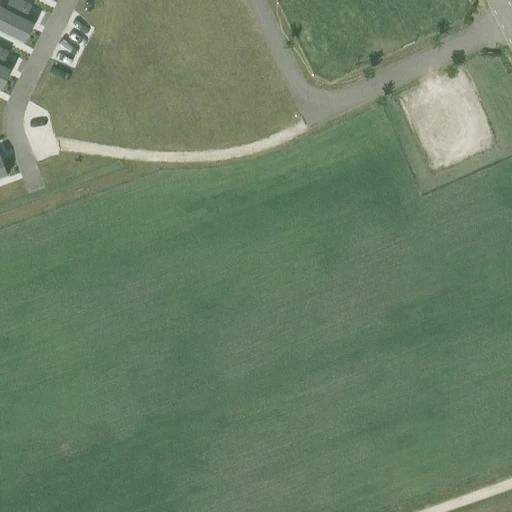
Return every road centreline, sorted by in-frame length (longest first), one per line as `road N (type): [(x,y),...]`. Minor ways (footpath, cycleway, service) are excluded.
road 1 (residential): [(255,0),(314,110),(508,20)]
road 2 (residential): [(32,184),(11,117),(68,0)]
